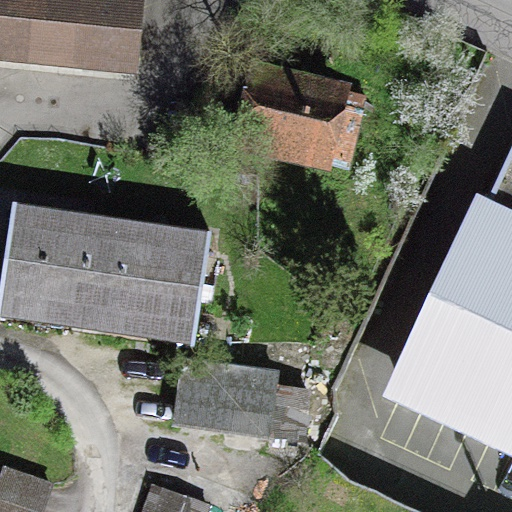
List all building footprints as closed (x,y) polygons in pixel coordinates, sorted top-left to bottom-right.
[(141,0),(0,0),(0,47),(135,61),(141,0)] [(253,70),(236,143),(347,169),(366,96),(253,70)] [(511,438),(511,149),(402,388),(511,438)] [(12,205),(0,286),(0,304),(195,334),(208,248),(56,226),(58,214),(12,205)] [(176,424),(267,437),(276,376),(185,363),(176,424)] [(3,469),(0,476),(0,499),(36,511),(40,511),(50,485),(3,469)] [(153,489),(145,511),(205,511),(207,508),(153,489)] [(25,511),(0,503),(0,511),(25,511)]
